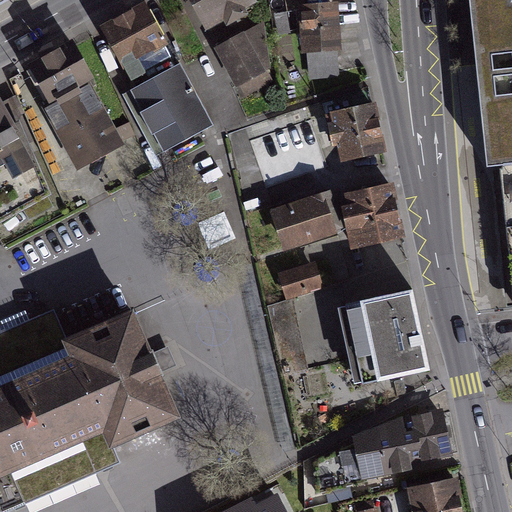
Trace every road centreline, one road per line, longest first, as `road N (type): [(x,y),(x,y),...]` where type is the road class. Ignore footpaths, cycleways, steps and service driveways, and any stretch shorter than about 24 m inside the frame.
road 1 (tertiary): [(457,345),(429,220),(397,0)]
road 2 (tertiary): [(494,511),(457,345)]
